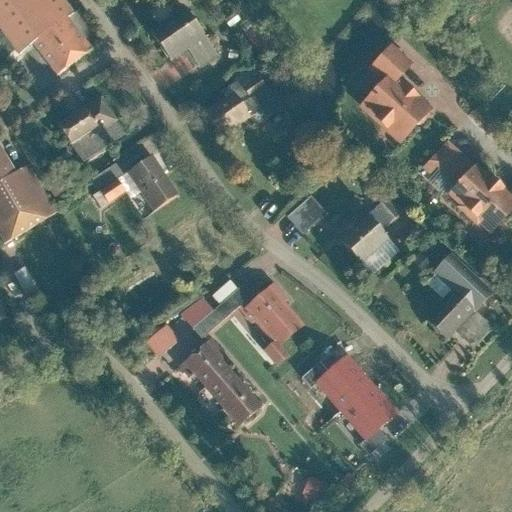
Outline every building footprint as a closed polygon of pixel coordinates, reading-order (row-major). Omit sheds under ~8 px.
[(71,0),(0,0),(0,39),(19,66),(42,49),(77,24),(85,18),(71,0)] [(223,55),(194,13),(159,37),(174,58),(189,48),(203,69),(223,55)] [(99,54),(77,24),(42,49),(64,80),(99,54)] [(437,114),(395,79),(368,111),(409,147),(437,114)] [(266,91),(256,81),(247,89),(257,99),(266,91)] [(229,138),(264,110),(273,121),(284,112),(266,91),(257,99),(250,105),(241,94),(212,117),(229,138)] [(125,134),(108,107),(68,132),(85,159),(125,134)] [(4,153),(0,154),(0,232),(9,248),(56,220),(30,174),(20,180),(4,153)] [(188,202),(158,160),(135,176),(165,218),(188,202)] [(499,236),(511,221),(511,193),(484,168),(457,197),(499,236)] [(129,198),(121,186),(101,200),(110,211),(129,198)] [(291,218),(309,235),(332,210),(314,193),(291,218)] [(404,216),(389,201),(369,219),(384,235),(404,216)] [(368,270),(394,245),(384,235),(369,219),(342,245),(368,270)] [(442,249),(431,239),(413,260),(424,269),(442,249)] [(452,343),(497,294),(451,253),(422,285),(445,306),(430,323),(452,343)] [(29,295),(41,291),(33,267),(21,270),(29,295)] [(253,301),(233,280),(218,294),(227,304),(220,311),(230,322),(253,301)] [(288,348),(307,331),(289,310),(296,303),(278,284),(251,308),(288,348)] [(0,331),(21,319),(2,287),(0,288),(0,331)] [(198,309),(185,322),(205,342),(224,322),(213,310),(206,317),(198,309)] [(465,331),(479,346),(496,331),(481,315),(465,331)] [(151,343),(165,359),(187,339),(172,324),(151,343)] [(248,434),(276,412),(217,338),(179,368),(190,382),(201,374),(248,434)] [(352,420),(382,392),(350,357),(320,383),(352,420)] [(379,448),(409,420),(382,392),(352,420),(379,448)] [(333,487),(312,480),(307,499),(328,505),(333,487)]
